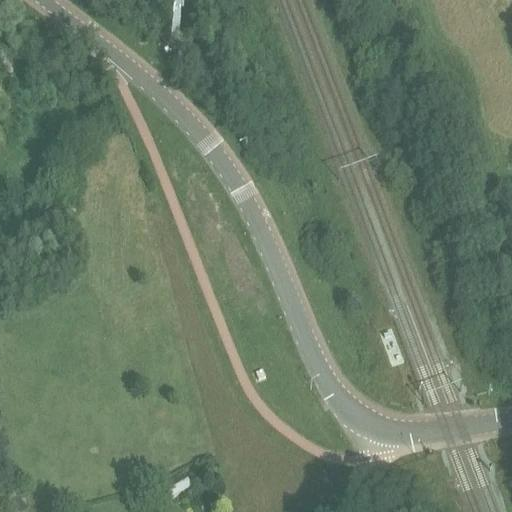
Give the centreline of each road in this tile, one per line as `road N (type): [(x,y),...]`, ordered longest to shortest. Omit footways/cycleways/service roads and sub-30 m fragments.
road 1 (primary): [(380,430),(334,400),(258,224),(195,127),(44,0)]
road 2 (primary): [(511,421),(412,435),(380,430)]
